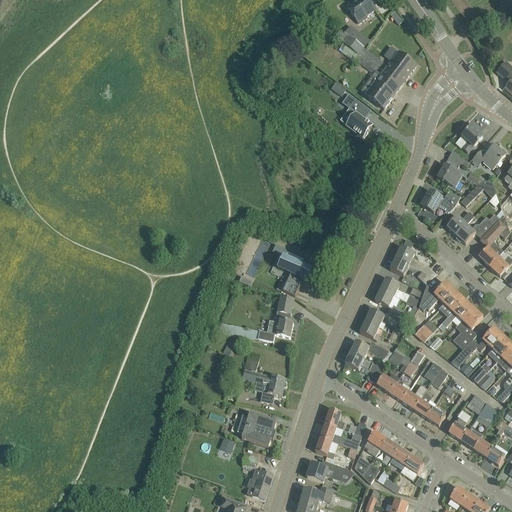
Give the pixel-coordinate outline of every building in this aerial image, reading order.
[(353,0),(355,1),(346,7),(359,26),(368,19),(367,18),(376,11),(368,0),(350,0),(351,0),(350,0),(353,0)] [(395,13),(391,17),(399,27),(403,23),(395,13)] [(340,31),(335,38),(343,45),(338,52),(354,63),(355,61),(364,49),(353,41),(345,35),(340,31)] [(359,34),(353,41),(364,49),(369,44),(370,42),(360,33),(359,34)] [(364,49),(355,61),(374,75),(376,72),(377,73),(383,64),(384,64),(378,60),(367,52),(364,49)] [(376,72),(374,75),(397,93),(417,67),(399,54),(388,68),(382,76),(377,73),(376,72)] [(511,67),(507,63),(497,74),(510,85),(506,90),(511,96),(511,67)] [(370,80),(360,93),(366,97),(384,111),(397,93),(374,75),(370,80)] [(338,86),(334,92),(341,98),(346,92),(338,86)] [(349,96),(342,105),(349,110),(356,115),(347,127),(363,139),(372,127),(364,121),(371,113),(349,96)] [(462,138),(455,145),(461,150),(462,149),(468,154),(474,148),(474,149),(483,138),(477,133),(478,132),(472,127),(462,138)] [(481,153),(474,160),(473,162),(479,167),(483,162),(493,171),(506,157),(495,148),(486,158),(481,153)] [(464,161),(453,154),(448,162),(464,171),(469,165),(464,161)] [(464,171),(448,162),(438,180),(456,190),(462,179),(478,188),(484,182),(464,171)] [(477,189),(461,204),(466,209),(482,194),(477,189)] [(444,201),(430,193),(422,208),(434,215),(439,207),(447,211),(447,213),(450,215),(456,208),(461,199),(449,192),(444,201)] [(457,238),(467,227),(475,219),(469,214),(462,222),(457,218),(447,229),(457,238)] [(471,231),(467,227),(457,238),(466,246),(476,236),(477,237),(483,231),(482,229),(484,227),(491,233),(501,222),(495,216),(489,222),(487,219),(479,227),(476,227),(471,231)] [(490,269),(499,258),(504,253),(494,244),(500,238),(505,242),(510,236),(504,219),(501,222),(491,233),(481,243),(488,250),(479,259),(490,269)] [(279,256),(271,274),(282,279),(277,290),(295,299),(303,282),(308,285),(313,273),(301,267),(283,258),(287,252),(276,246),(272,253),(279,256)] [(396,261),(409,267),(422,273),(428,268),(413,260),(415,255),(401,249),(396,261)] [(511,261),(504,253),(499,258),(490,269),(500,278),(510,268),(509,268),(511,264),(511,261)] [(404,278),(409,267),(396,261),(390,272),(404,278)] [(436,276),(428,268),(422,273),(426,277),(421,282),(426,286),(436,276)] [(426,277),(422,273),(418,279),(421,282),(426,277)] [(242,278),(239,284),(242,285),(251,289),(253,284),(251,283),(244,279),(242,278)] [(394,298),(415,308),(418,302),(398,292),(400,287),(386,280),(381,292),(394,298)] [(429,312),(439,301),(444,306),(455,293),(446,285),(436,296),(428,289),(419,309),(424,313),(427,310),(429,312)] [(389,310),(394,298),(381,292),(375,303),(389,310)] [(465,302),(455,293),(444,306),(453,315),(465,302)] [(281,298),(277,314),(291,316),(294,301),(281,298)] [(474,311),(465,302),(443,325),(447,328),(457,318),(462,323),(474,311)] [(413,308),(409,317),(402,313),(399,320),(410,325),(417,310),(413,308)] [(463,352),(473,342),(467,336),(483,319),(474,311),(462,323),(456,330),(461,335),(454,343),(461,350),(463,352)] [(371,312),(366,323),(379,330),(384,318),(371,312)] [(418,313),(412,325),(419,328),(425,316),(418,313)] [(280,325),(270,323),(268,335),(260,333),(258,341),(273,344),(275,337),(291,340),(294,325),(280,322),(280,325)] [(373,341),(379,330),(366,323),(360,335),(373,341)] [(425,327),(416,337),(415,337),(425,345),(434,335),(425,327)] [(391,337),(396,339),(401,342),(405,334),(395,329),(391,337)] [(473,342),(463,352),(469,358),(470,358),(478,350),(481,353),(487,347),(493,352),(505,339),(495,330),(479,347),(473,342)] [(511,346),(505,339),(493,352),(497,356),(493,360),(498,365),(511,349),(511,346)] [(239,345),(234,342),(224,361),(229,364),(239,345)] [(369,349),(356,343),(351,355),(364,361),(367,354),(383,361),(379,368),(384,370),(388,364),(394,356),(371,345),(369,349)] [(511,349),(498,365),(506,373),(511,366),(511,349)] [(411,363),(404,375),(411,379),(425,357),(418,352),(411,363)] [(396,353),(388,364),(396,369),(400,366),(400,365),(403,367),(400,372),(404,375),(411,363),(396,353)] [(260,357),(248,354),(244,369),(256,373),(260,357)] [(364,361),(351,355),(345,366),(359,373),(361,368),(373,374),(368,382),(374,385),(384,370),(379,368),(364,361)] [(468,362),(460,371),(467,378),(475,369),(468,362)] [(427,375),(435,380),(441,371),(433,366),(427,375)] [(471,380),(477,385),(487,375),(481,370),(471,380)] [(441,371),(435,380),(431,386),(439,390),(448,376),(441,371)] [(286,381),(276,379),(271,378),(271,379),(245,373),(242,385),(256,388),(257,385),(269,388),(267,395),(264,394),(261,404),(273,406),(274,397),(282,399),(286,381)] [(494,382),(487,375),(477,385),(485,392),(494,382)] [(377,387),(390,396),(397,386),(384,377),(377,387)] [(511,385),(510,387),(498,400),(503,405),(511,394),(511,393),(511,392),(511,385)] [(397,386),(390,396),(402,404),(409,394),(397,386)] [(409,394),(402,404),(415,412),(426,395),(428,392),(421,387),(414,398),(409,394)] [(456,393),(448,388),(444,394),(452,399),(456,393)] [(426,395),(415,412),(427,420),(433,410),(428,407),(431,402),(432,399),(426,395)] [(475,397),(467,409),(479,417),(487,406),(475,397)] [(487,406),(479,417),(492,425),(499,415),(487,406)] [(446,419),(433,410),(427,420),(439,429),(446,419)] [(325,426),(337,430),(343,432),(345,425),(339,423),(341,415),(330,412),(325,426)] [(464,412),(460,419),(468,424),(473,417),(464,412)] [(236,416),(231,433),(243,436),(242,440),(269,449),(271,440),(264,437),(266,430),(274,432),(277,423),(250,415),(249,419),(236,416)] [(449,435),(462,444),(468,434),(463,430),(467,425),(459,420),(456,425),(449,435)] [(501,439),(504,434),(508,427),(501,422),(496,430),(499,432),(496,436),(501,439)] [(356,436),(362,438),(366,426),(359,424),(356,436)] [(337,430),(325,426),(321,439),(332,443),(351,449),(358,452),(362,438),(356,436),(354,435),(351,442),(334,437),(337,430)] [(375,448),(380,452),(387,442),(375,434),(364,449),(371,454),(375,448)] [(462,444),(474,452),(481,442),(468,434),(462,444)] [(332,443),(321,439),(316,454),(327,458),(332,443)] [(224,440),(220,451),(231,455),(235,445),(224,440)] [(387,442),(380,452),(393,460),(399,450),(387,442)] [(474,452),(487,460),(493,450),(481,442),(474,452)] [(358,452),(351,449),(348,459),(355,461),(358,452)] [(399,450),(393,460),(390,464),(402,472),(405,468),(411,458),(399,450)] [(505,458),(493,450),(487,460),(499,468),(505,458)] [(424,467),(411,458),(405,468),(418,477),(424,467)] [(355,471),(362,478),(370,466),(360,459),(355,471)] [(255,466),(242,461),(243,468),(253,472),(255,466)] [(323,485),(325,478),(340,483),(344,470),(325,463),(323,469),(312,466),(307,480),(323,485)] [(370,466),(362,478),(370,486),(380,472),(370,466)] [(265,475),(256,473),(254,481),(258,482),(255,492),(249,490),(247,496),(265,502),(273,478),(265,475)] [(379,482),(384,485),(389,477),(383,474),(379,482)] [(420,478),(415,486),(421,489),(424,482),(420,478)] [(390,490),(394,485),(388,481),(384,486),(390,490)] [(394,485),(390,490),(398,495),(401,489),(394,485)] [(450,501),(461,508),(469,496),(458,489),(450,501)] [(301,503),(318,508),(320,502),(331,505),(334,493),(321,490),(320,495),(304,491),(301,503)] [(374,491),(370,502),(376,504),(380,494),(374,491)] [(466,511),(473,511),(480,503),(469,496),(461,508),(466,511)] [(245,511),(247,509),(224,500),(221,508),(228,511),(227,511),(245,511)] [(372,511),(376,504),(370,502),(365,511),(372,511)] [(395,502),(391,511),(406,511),(409,507),(395,502)] [(316,511),(318,508),(301,503),(298,511),(316,511)] [(489,511),(491,511),(480,503),(473,511),(489,511)]
